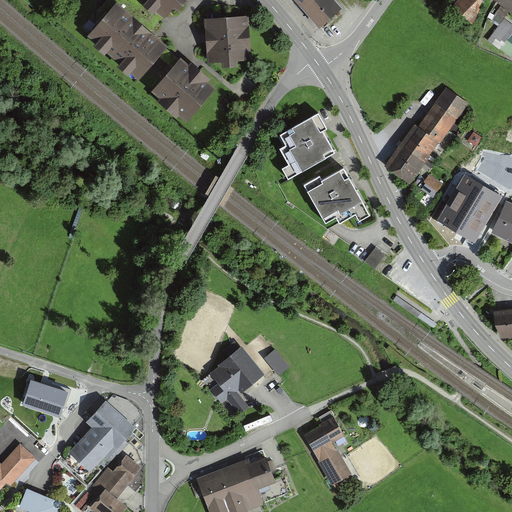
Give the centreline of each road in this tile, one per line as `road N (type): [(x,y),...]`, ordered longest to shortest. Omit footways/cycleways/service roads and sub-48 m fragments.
road 1 (residential): [(153,399),(156,324),(168,281),(275,98),(318,66)]
road 2 (tertiary): [(318,66),(425,264)]
road 3 (unclassified): [(0,350),(153,399)]
road 4 (residential): [(189,469),(311,411)]
road 5 (tertiary): [(425,264),(511,367)]
